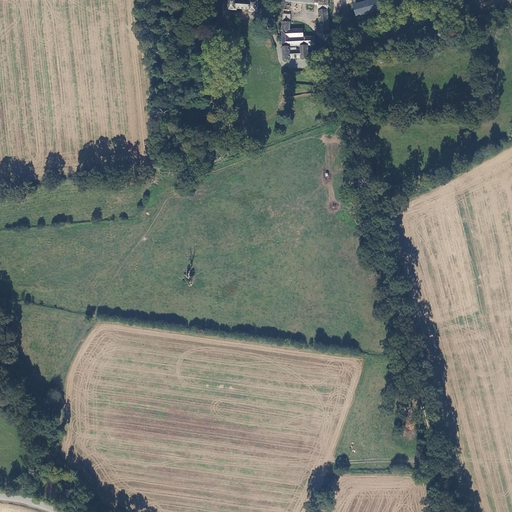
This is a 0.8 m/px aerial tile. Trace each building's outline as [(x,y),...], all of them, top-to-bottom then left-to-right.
[(230,0),(230,10),(238,10),(238,9),(252,10),(251,12),(258,12),(259,0),(256,0),(252,0),(253,1),(240,0),(230,0)] [(283,0),(284,0),(281,0),(279,0),(279,7),(283,7),(283,11),(289,12),(289,2),(294,2),(294,3),(329,6),(330,4),(330,0),(283,0)] [(378,0),(372,0),(354,6),(357,18),(382,10),(378,0)] [(330,31),(328,10),(319,11),(322,32),(330,31)] [(289,22),(282,22),(284,47),(308,46),(316,45),(316,43),(316,40),(317,37),(304,38),(303,31),(289,31),(289,22)] [(309,54),(308,46),(284,47),(285,61),(292,60),(292,59),(303,59),(303,60),(310,59),(309,54)]
